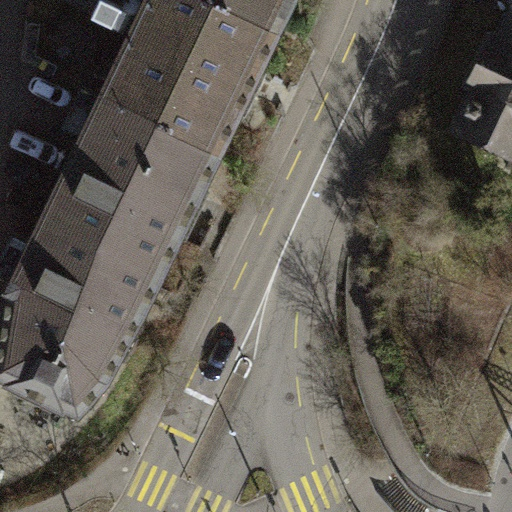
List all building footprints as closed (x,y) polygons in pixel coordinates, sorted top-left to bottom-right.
[(75,0),(117,20),(126,0),(75,0)] [(215,0),(147,0),(102,94),(221,151),(279,30),(215,0)] [(215,0),(279,30),(293,0),(215,0)] [(511,17),(499,46),(491,42),(483,60),(472,83),(479,87),(461,127),(511,150),(511,155),(508,165),(511,166),(511,17)] [(82,134),(43,216),(164,273),(221,151),(102,94),(81,85),(63,125),(82,134)] [(0,256),(0,274),(12,280),(0,357),(0,372),(10,377),(10,379),(64,407),(66,404),(80,411),(110,377),(164,273),(43,216),(31,241),(13,231),(0,256)]
